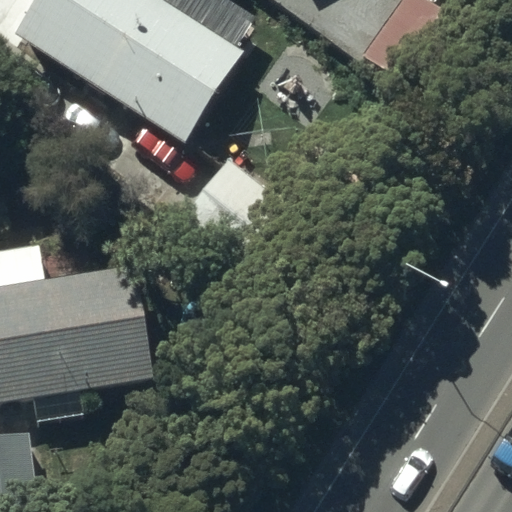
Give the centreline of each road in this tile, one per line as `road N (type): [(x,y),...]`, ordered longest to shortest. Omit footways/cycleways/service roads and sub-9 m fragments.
road 1 (trunk): [(400,511),(502,405)]
road 2 (trunk): [(441,511),(502,405)]
